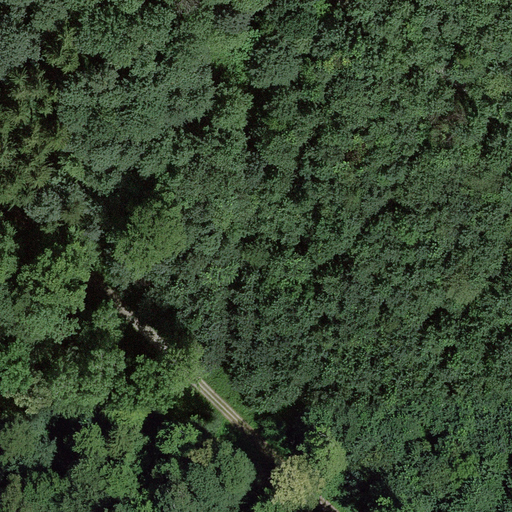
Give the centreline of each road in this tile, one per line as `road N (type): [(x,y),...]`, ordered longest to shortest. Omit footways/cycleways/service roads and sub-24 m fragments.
road 1 (track): [(342,511),(0,190)]
road 2 (track): [(348,0),(511,118)]
